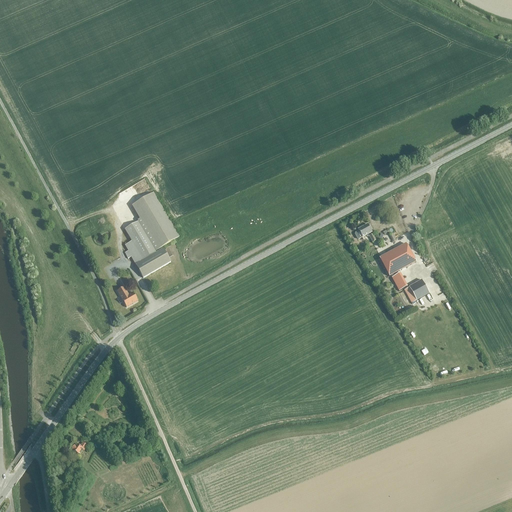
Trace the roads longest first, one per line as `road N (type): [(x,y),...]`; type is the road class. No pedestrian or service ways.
road 1 (secondary): [(117,339),(511,125)]
road 2 (unclassified): [(194,511),(117,339)]
road 3 (secondary): [(35,450),(117,339)]
